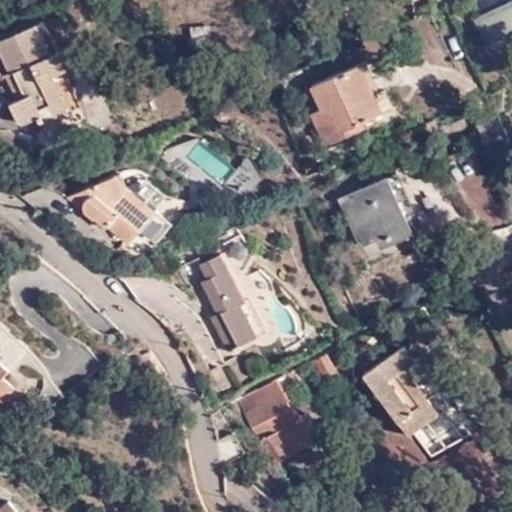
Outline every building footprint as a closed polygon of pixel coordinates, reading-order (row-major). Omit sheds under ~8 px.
[(292,0),(303,23),(321,15),(344,6),(341,0),(292,0)] [(511,0),(474,0),(479,13),(478,13),(491,40),(511,30),(511,0)] [(352,24),(344,6),(321,15),(330,34),(352,24)] [(377,8),(354,18),(361,33),(383,24),(377,8)] [(49,18),(44,21),(57,50),(62,48),(49,18)] [(1,39),(17,74),(19,73),(29,95),(21,98),(15,101),(24,122),(29,123),(45,116),(42,110),(68,98),(58,73),(70,67),(62,48),(57,50),(44,21),(1,39)] [(364,55),(355,59),(378,107),(393,100),(383,80),(377,82),(364,55)] [(382,116),(378,107),(355,59),(300,84),(327,140),(382,116)] [(19,73),(17,74),(12,77),(21,98),(29,95),(19,73)] [(42,110),(45,116),(49,123),(73,111),(68,98),(42,110)] [(120,171),(113,174),(122,194),(129,191),(120,171)] [(122,194),(113,174),(66,194),(78,205),(82,204),(82,206),(82,208),(84,210),(85,213),(87,214),(89,216),(92,217),(94,217),(97,217),(103,214),(106,213),(110,218),(104,224),(124,240),(133,228),(139,232),(148,239),(162,223),(160,214),(131,190),(129,191),(122,194)] [(385,177),(340,197),(362,245),(387,234),(390,241),(410,232),(385,177)] [(97,217),(104,224),(110,218),(106,213),(103,214),(97,217)] [(124,247),(139,232),(133,228),(124,240),(119,244),(124,247)] [(212,319),(227,349),(265,330),(250,297),(245,300),(222,252),(199,263),(206,278),(200,280),(217,316),(212,319)] [(27,344),(0,318),(0,354),(9,362),(27,344)] [(58,388),(27,344),(9,362),(22,355),(33,357),(39,368),(39,375),(29,394),(38,405),(58,388)] [(431,379),(416,356),(406,345),(365,373),(408,436),(439,412),(429,399),(439,391),(431,379)] [(335,370),(327,352),(314,359),(323,376),(335,370)] [(421,353),(416,356),(431,379),(437,375),(421,353)] [(0,392),(1,394),(12,383),(2,373),(6,367),(0,361),(0,392)] [(217,367),(209,372),(220,391),(229,387),(217,367)] [(311,443),(272,382),(239,400),(244,412),(254,427),(263,440),(267,445),(280,463),(311,443)] [(233,429),(221,437),(234,457),(247,448),(233,429)] [(15,511),(19,508),(6,491),(0,496),(0,511),(15,511)]
